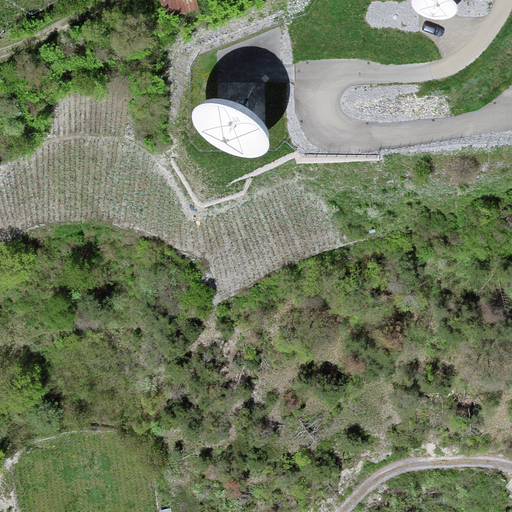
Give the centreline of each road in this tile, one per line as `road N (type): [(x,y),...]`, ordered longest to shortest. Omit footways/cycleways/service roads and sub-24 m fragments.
road 1 (track): [(331,511),(375,476),(411,464),(511,469)]
road 2 (track): [(115,0),(0,46)]
